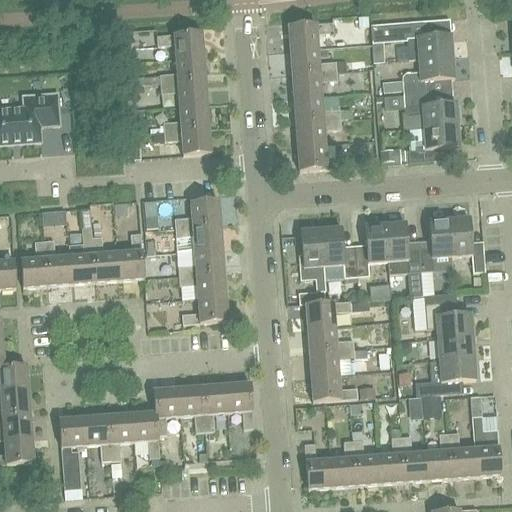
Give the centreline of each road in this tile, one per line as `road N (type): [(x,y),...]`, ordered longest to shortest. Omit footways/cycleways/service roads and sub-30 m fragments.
road 1 (residential): [(47,311),(127,304),(132,365),(267,360)]
road 2 (residential): [(0,172),(47,168),(63,181),(253,169)]
road 3 (residential): [(256,199),(487,185)]
road 4 (residential): [(511,384),(503,377),(499,301),(509,252),(508,185)]
road 5 (residential): [(59,511),(47,311)]
road 6 (residential): [(487,185),(472,0)]
road 7 (residential): [(240,0),(253,169)]
road 8 (residential): [(256,199),(267,360)]
road 9 (residential): [(267,360),(279,502)]
road 10 (unknown): [(279,502),(415,501)]
